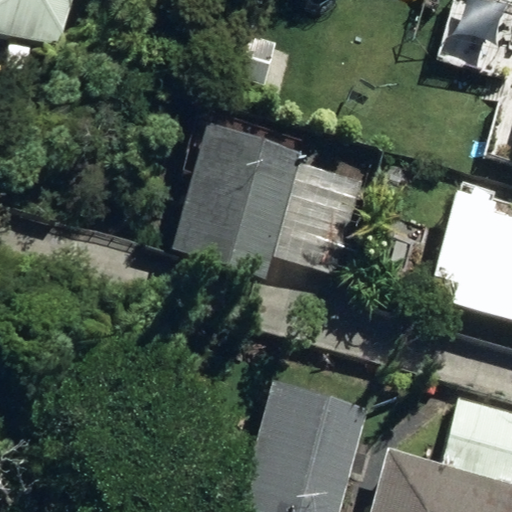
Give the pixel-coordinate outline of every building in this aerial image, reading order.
[(0,0),(0,52),(39,64),(57,0),(0,0)] [(511,67),(511,26),(445,8),(429,67),(506,88),(511,67)] [(221,47),(218,62),(244,67),(247,52),(221,47)] [(0,80),(17,82),(19,62),(0,60),(0,80)] [(249,94),(255,69),(244,67),(218,62),(214,87),(249,94)] [(511,123),(496,181),(511,185),(511,123)] [(157,262),(253,288),(283,170),(188,145),(157,262)] [(366,207),(398,213),(406,173),(374,167),(366,207)] [(436,320),(511,341),(511,240),(474,230),(475,223),(439,213),(416,294),(442,301),(436,320)] [(227,511),(330,511),(352,426),(256,402),(227,511)] [(426,482),(499,501),(511,449),(511,428),(445,411),(426,482)] [(511,511),(511,505),(374,469),(362,511),(511,511)]
